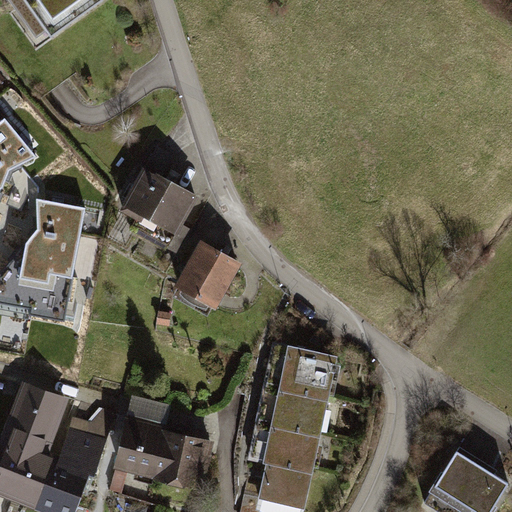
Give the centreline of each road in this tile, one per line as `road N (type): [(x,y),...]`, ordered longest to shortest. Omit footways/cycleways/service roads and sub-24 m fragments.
road 1 (residential): [(420,381),(316,306),(241,231),(162,0)]
road 2 (residential): [(369,511),(393,473),(420,381)]
